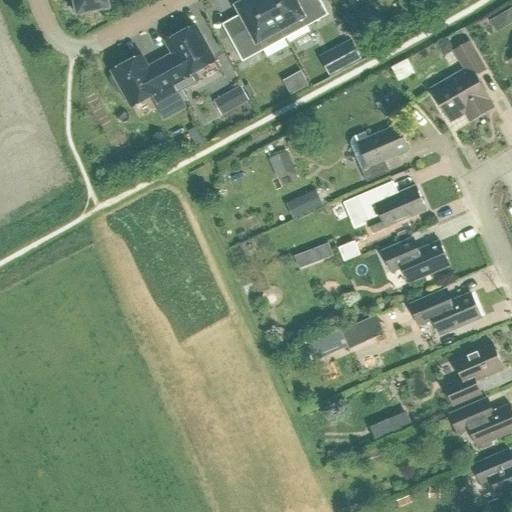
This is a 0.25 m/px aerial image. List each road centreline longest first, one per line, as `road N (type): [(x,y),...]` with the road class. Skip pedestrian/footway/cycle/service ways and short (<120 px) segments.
road 1 (residential): [(176,0),(73,47),(39,0)]
road 2 (residential): [(511,279),(477,188),(511,157)]
